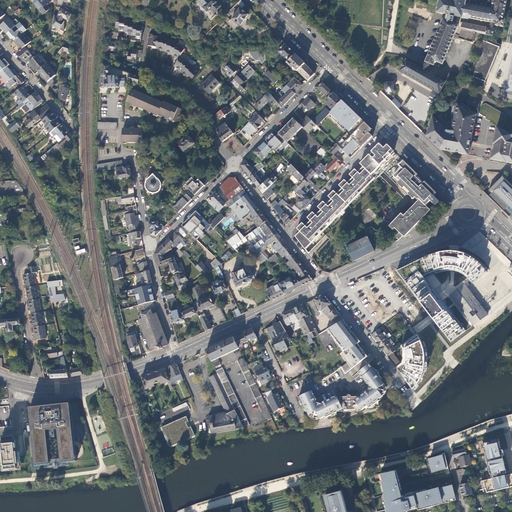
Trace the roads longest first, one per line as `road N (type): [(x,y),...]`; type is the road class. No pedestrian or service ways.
road 1 (primary): [(420,144),(272,0)]
road 2 (residential): [(232,167),(204,107),(186,89),(141,70),(144,49)]
road 3 (residential): [(389,127),(285,236)]
road 4 (primary): [(175,353),(102,379),(38,386)]
road 5 (residential): [(232,167),(330,68)]
road 6 (residential): [(38,386),(21,255)]
road 7 (residential): [(402,386),(324,284)]
